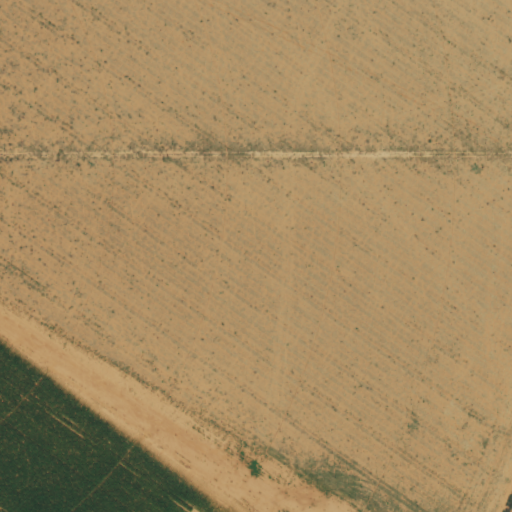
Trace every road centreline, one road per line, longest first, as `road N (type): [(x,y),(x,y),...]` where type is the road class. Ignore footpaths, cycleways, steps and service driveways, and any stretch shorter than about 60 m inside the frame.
road 1 (residential): [(185,251),(196,326),(195,479),(227,508),(511,502)]
road 2 (residential): [(20,511),(227,508)]
